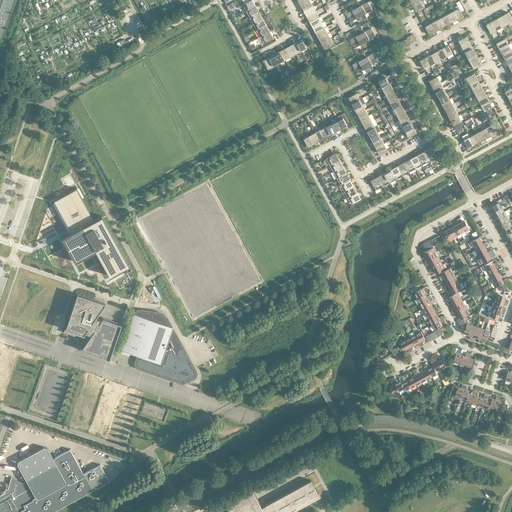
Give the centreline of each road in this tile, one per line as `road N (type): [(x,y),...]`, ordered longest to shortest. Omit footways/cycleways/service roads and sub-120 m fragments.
road 1 (residential): [(458,336),(413,250),(417,232),(475,202)]
road 2 (unclassified): [(3,259),(134,304)]
road 3 (residential): [(511,123),(490,84),(500,79),(468,22)]
